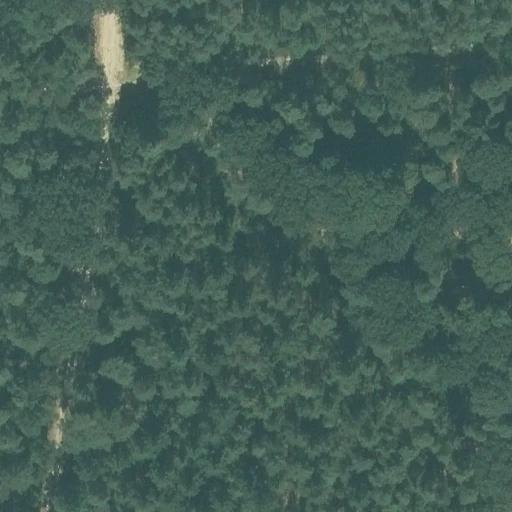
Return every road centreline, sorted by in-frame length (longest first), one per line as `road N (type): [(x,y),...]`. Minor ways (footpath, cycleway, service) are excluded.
road 1 (track): [(110,80),(43,511)]
road 2 (track): [(511,46),(110,80)]
